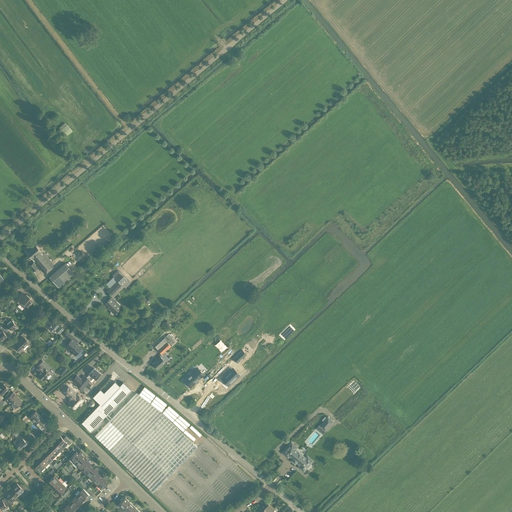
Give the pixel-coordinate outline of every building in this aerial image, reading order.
[(67,124),(60,130),(57,132),(63,139),(72,131),(67,124)] [(36,244),(27,252),(32,258),(34,261),(29,266),(33,271),(34,271),(36,273),(39,270),(37,268),(38,267),(35,264),(36,264),(42,270),(52,262),(44,253),(43,253),(41,250),(36,244)] [(65,262),(49,276),(59,288),(75,274),(65,262)] [(109,298),(105,303),(108,307),(107,308),(111,311),(110,313),(112,315),(114,314),(121,308),(118,305),(119,304),(113,298),(124,287),(125,288),(131,282),(118,269),(112,275),(113,276),(106,284),(109,287),(106,290),(111,295),(109,297),(109,298)] [(0,287),(1,288),(8,282),(0,273),(0,272),(0,287)] [(21,294),(16,300),(19,303),(21,300),(28,306),(33,300),(26,294),(24,296),(21,294)] [(9,300),(3,306),(5,308),(11,302),(9,300)] [(45,315),(41,320),(44,323),(53,331),(55,329),(60,333),(64,328),(60,324),(59,325),(52,318),(51,320),(45,315)] [(5,319),(1,322),(6,327),(8,325),(12,330),(17,326),(11,318),(7,321),(5,319)] [(67,331),(63,335),(70,340),(65,346),(76,355),(82,347),(76,342),(79,340),(67,331)] [(168,334),(155,346),(162,354),(175,342),(168,334)] [(23,336),(14,346),(21,353),(24,349),(23,349),(30,342),(23,336)] [(223,342),(218,348),(225,355),(231,349),(223,342)] [(228,359),(235,352),(233,349),(225,357),(228,359)] [(242,350),(233,358),(237,363),(241,360),(240,359),(245,355),(246,354),(242,350)] [(156,360),(153,363),(157,368),(165,362),(165,361),(166,360),(163,357),(162,358),(159,356),(155,359),(156,360)] [(41,359),(36,364),(38,366),(37,368),(40,372),(37,375),(44,381),(47,378),(46,377),(50,373),(48,371),(49,371),(46,368),(46,369),(41,364),(43,361),(41,359)] [(91,380),(94,377),(96,378),(100,373),(94,368),(87,377),(85,375),(81,379),(77,374),(72,380),(76,384),(82,389),(90,380),(91,380)] [(196,368),(184,380),(190,387),(196,382),(196,383),(197,382),(199,380),(198,379),(203,375),(196,368)] [(232,369),(223,378),(225,380),(224,381),(228,385),(238,374),(235,370),(234,371),(232,369)] [(133,388),(135,387),(125,378),(124,380),(133,388)] [(100,403),(81,422),(90,431),(131,389),(123,382),(119,386),(115,381),(100,396),(96,392),(93,396),(100,403)] [(0,400),(1,399),(1,400),(3,397),(1,395),(8,388),(4,384),(0,387),(0,400)] [(69,387),(64,391),(71,398),(71,401),(69,403),(74,408),(83,399),(77,394),(77,395),(69,387)] [(154,492),(197,445),(138,390),(96,436),(113,452),(115,444),(118,445),(116,443),(118,441),(116,439),(119,441),(120,440),(124,438),(126,442),(127,440),(139,444),(138,446),(140,446),(138,447),(144,449),(152,464),(154,464),(152,466),(157,468),(156,472),(161,474),(159,482),(157,483),(154,482),(152,483),(141,480),(154,492)] [(10,403),(17,396),(13,392),(5,400),(7,402),(7,401),(10,403)] [(22,401),(17,396),(10,403),(13,406),(12,407),(14,409),(12,411),(14,412),(20,408),(18,405),(22,401)] [(34,421),(40,415),(36,411),(30,417),(29,416),(28,417),(26,415),(22,419),(24,421),(26,422),(28,422),(29,421),(30,421),(32,423),(34,421)] [(44,419),(40,415),(34,421),(32,423),(36,428),(39,425),(44,419)] [(328,416),(319,426),(325,431),(334,421),(328,416)] [(44,419),(39,425),(43,430),(49,424),(44,419)] [(176,419),(173,421),(189,438),(192,435),(176,419)] [(11,426),(10,428),(12,430),(11,431),(15,435),(21,429),(17,425),(16,426),(13,422),(10,425),(11,426)] [(19,440),(15,444),(19,448),(23,445),(24,446),(27,443),(20,435),(17,437),(19,440)] [(57,441),(63,447),(67,443),(69,445),(72,442),(66,436),(63,439),(60,436),(58,438),(59,439),(57,441)] [(63,447),(57,441),(54,443),(54,442),(52,443),(59,451),(63,447)] [(293,442),(283,452),(289,457),(290,455),(294,458),(293,459),(296,462),(297,461),(301,464),(299,466),(305,471),(312,462),(296,448),(298,446),(293,442)] [(59,451),(52,443),(50,445),(51,446),(49,448),(56,455),(59,451)] [(56,455),(49,448),(47,450),(46,449),(44,451),(52,459),(56,455)] [(52,459),(44,451),(43,453),(44,454),(42,456),(48,462),(52,459)] [(74,462),(81,454),(79,453),(78,453),(76,451),(70,458),(74,462)] [(83,456),(81,454),(74,462),(78,466),(84,459),(82,457),(83,456)] [(39,457),(37,459),(44,466),(48,462),(42,456),(40,458),(39,457)] [(44,466),(37,459),(35,461),(36,462),(34,464),(40,470),(44,466)] [(84,459),(78,466),(82,469),(89,462),(87,460),(86,461),(84,459)] [(89,462),(82,469),(85,473),(92,466),(90,465),(91,464),(89,462)] [(92,466),(85,473),(89,477),(97,469),(95,467),(94,468),(92,466)] [(98,471),(97,469),(89,477),(93,481),(100,474),(98,472),(98,471)] [(102,476),(100,474),(93,481),(97,484),(104,477),(103,475),(102,476)] [(51,487),(58,479),(54,475),(48,482),(50,484),(49,485),(51,487)] [(104,477),(97,484),(101,488),(108,482),(105,480),(106,479),(104,477)] [(58,479),(51,487),(53,488),(54,487),(56,489),(62,483),(58,479)] [(17,483),(13,487),(20,494),(22,492),(24,493),(25,492),(27,494),(30,491),(23,484),(20,486),(17,483)] [(62,483),(56,489),(58,491),(57,492),(59,494),(66,487),(62,483)] [(13,487),(10,491),(16,498),(20,494),(13,487)] [(76,496),(83,502),(85,500),(86,501),(88,499),(87,498),(90,495),(83,488),(76,496)] [(6,496),(4,498),(9,504),(9,505),(10,506),(11,506),(14,503),(12,502),(16,498),(10,491),(6,495),(6,496)] [(76,496),(73,499),(80,507),(82,505),(81,504),(83,502),(76,496)] [(120,510),(129,501),(125,497),(119,504),(118,505),(120,507),(119,509),(120,510)] [(6,506),(9,505),(9,504),(4,498),(2,499),(0,500),(0,507),(2,510),(7,507),(6,506)] [(73,499),(69,503),(75,510),(77,508),(78,509),(80,507),(73,499)] [(127,511),(134,505),(129,501),(120,510),(122,511),(124,510),(125,511),(127,511)] [(267,501),(262,506),(267,511),(273,511),(271,510),(274,508),(267,501)] [(75,510),(69,503),(65,507),(69,511),(73,511),(75,510)]
